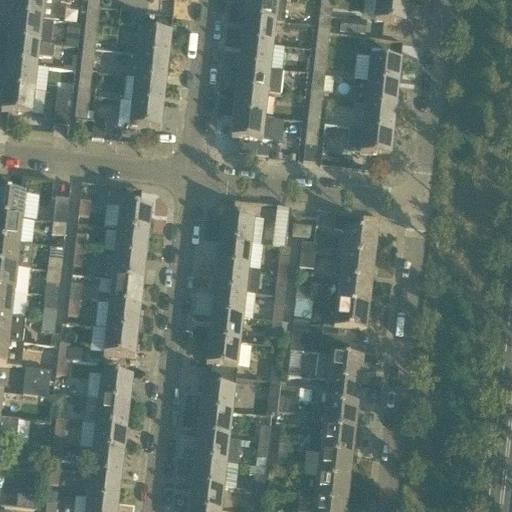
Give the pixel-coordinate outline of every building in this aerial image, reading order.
[(13,0),(11,19),(53,23),(55,0),(13,0)] [(97,28),(100,6),(101,1),(94,0),(87,0),(85,27),(97,28)] [(286,2),(270,0),(246,0),(244,21),(275,24),(283,25),(286,2)] [(332,13),(333,0),(320,0),(319,12),(332,13)] [(404,28),(407,4),(376,0),(373,24),(404,28)] [(319,12),(317,29),(330,31),(332,13),(319,12)] [(11,19),(8,43),(39,46),(50,48),(53,23),(11,19)] [(364,37),(366,23),(340,20),(339,34),(364,37)] [(244,21),(241,45),(272,48),(275,24),(244,21)] [(85,27),(83,38),(96,39),(97,28),(85,27)] [(317,29),(314,54),(327,55),(330,31),(317,29)] [(137,57),(168,60),(170,36),(140,33),(137,57)] [(95,52),(96,39),(83,38),(82,51),(95,52)] [(6,66),(36,69),(37,59),(52,61),(54,48),(50,48),(39,46),(8,43),(6,66)] [(239,68),(270,72),(272,49),(272,48),(241,45),(239,68)] [(93,64),(95,52),(82,51),(81,62),(93,64)] [(326,67),(327,55),(314,54),(313,65),(326,67)] [(134,81),(165,84),(168,60),(137,57),(134,81)] [(367,84),(398,88),(400,63),(370,60),(367,84)] [(81,62),(79,75),(92,76),(93,64),(81,62)] [(325,78),(326,67),(313,65),(312,76),(325,78)] [(3,90),(34,94),(43,95),(46,71),(36,69),(6,66),(3,90)] [(239,68),(236,92),(267,96),(270,72),(239,68)] [(91,88),(92,76),(79,75),(78,86),(91,88)] [(311,89),(323,90),(325,78),(312,76),(311,89)] [(132,105),(162,108),(165,84),(134,81),(132,105)] [(364,108),(395,112),(398,88),(367,84),(355,82),(352,106),(364,108)] [(78,86),(77,98),(89,100),(91,88),(78,86)] [(309,100),(322,102),(323,90),(311,89),(309,100)] [(34,94),(3,90),(0,114),(31,118),(34,94)] [(236,92),(233,117),(264,120),(267,96),(236,92)] [(52,128),(68,129),(72,98),(56,96),(52,128)] [(88,112),(89,100),(77,98),(75,110),(88,112)] [(308,113),(321,114),(322,102),(309,100),(308,113)] [(120,128),(129,129),(160,133),(162,108),(132,105),(123,104),(120,128)] [(392,136),(395,112),(364,108),(362,132),(392,136)] [(87,124),(88,112),(75,110),(74,123),(87,124)] [(307,125),(319,126),(321,114),(308,113),(307,125)] [(231,141),(239,142),(237,157),(268,160),(269,150),(261,149),(264,120),(233,117),(231,141)] [(93,124),(91,142),(103,143),(105,126),(93,124)] [(307,125),(305,137),(318,138),(319,126),(307,125)] [(392,136),(362,132),(359,156),(390,160),(392,136)] [(305,137),(304,150),(316,151),(318,138),(305,137)] [(315,166),(316,151),(304,150),(302,165),(315,166)] [(0,194),(0,219),(22,222),(25,197),(0,194)] [(55,200),(53,220),(52,225),(66,227),(69,202),(55,200)] [(88,220),(89,204),(80,203),(78,219),(88,220)] [(117,232),(148,236),(151,211),(120,207),(117,232)] [(222,218),(219,243),(251,247),(253,222),(222,218)] [(0,243),(19,246),(22,222),(0,219),(0,243)] [(344,233),(361,235),(362,222),(334,219),(332,232),(344,234),(344,233)] [(66,227),(52,225),(51,238),(65,239),(66,227)] [(292,239),(303,240),(309,241),(310,231),(293,229),(292,239)] [(114,257),(145,261),(148,236),(117,232),(114,257)] [(377,236),(361,235),(344,233),(344,234),(342,258),(374,262),(377,236)] [(76,237),(74,253),(85,254),(86,238),(76,237)] [(19,246),(0,243),(0,268),(16,271),(31,273),(33,248),(19,246)] [(217,268),(248,271),(251,247),(219,243),(217,268)] [(315,246),(313,246),(301,244),(299,258),(314,260),(315,246)] [(85,254),(74,253),(72,269),(83,270),(85,254)] [(111,282),(142,286),(145,261),(114,257),(114,259),(106,258),(104,279),(111,280),(111,282)] [(314,260),(299,258),(298,271),(312,273),(314,260)] [(342,258),(339,283),(371,286),(374,262),(342,258)] [(277,275),(287,276),(288,260),(278,259),(277,275)] [(48,261),(46,274),(61,275),(62,262),(48,261)] [(16,271),(0,268),(0,293),(13,295),(16,271)] [(217,268),(214,293),(245,296),(248,271),(217,268)] [(46,274),(45,286),(59,288),(61,275),(46,274)] [(285,292),(287,276),(277,275),(275,291),(285,292)] [(108,307),(140,310),(142,286),(111,282),(108,307)] [(369,311),(371,286),(339,283),(336,307),(369,311)] [(70,286),(68,302),(80,303),(81,288),(70,286)] [(311,290),(296,289),(295,302),(309,304),(311,290)] [(13,295),(0,293),(0,318),(11,320),(13,295)] [(214,293),(211,318),(242,321),(245,296),(214,293)] [(271,325),(281,326),(284,301),(274,300),(271,325)] [(80,303),(68,302),(66,323),(77,325),(80,303)] [(105,332),(137,335),(140,310),(108,307),(105,332)] [(292,326),(290,341),(346,347),(348,333),(366,335),(369,311),(336,307),(334,329),(322,328),(322,330),(292,326)] [(43,310),(41,323),(56,325),(57,311),(43,310)] [(0,318),(0,342),(22,345),(25,321),(11,320),(0,318)] [(211,318),(208,343),(240,346),(242,321),(211,318)] [(54,337),(56,325),(41,323),(40,336),(54,337)] [(271,325),(270,340),(279,341),(281,326),(271,325)] [(137,335),(105,332),(102,357),(134,360),(137,335)] [(314,382),(328,384),(360,387),(363,362),(345,360),(346,347),(290,341),(289,354),(317,357),(314,382)] [(22,345),(0,342),(0,367),(5,368),(7,352),(22,353),(23,346),(22,345)] [(240,346),(208,343),(205,368),(237,371),(240,346)] [(70,347),(59,346),(58,346),(58,350),(57,354),(57,359),(68,361),(69,348),(70,347)] [(68,361),(57,359),(55,377),(66,379),(68,361)] [(271,369),(269,385),(280,387),(282,370),(271,369)] [(25,370),(23,384),(49,387),(51,373),(25,370)] [(97,401),(129,405),(132,380),(100,376),(97,401)] [(49,387),(23,384),(22,397),(48,400),(49,387)] [(328,384),(325,408),(358,412),(360,387),(328,384)] [(267,401),(278,402),(280,389),(279,389),(280,387),(269,385),(267,401)] [(200,413),(232,417),(234,392),(203,388),(200,413)] [(278,402),(298,405),(299,391),(280,389),(278,402)] [(129,405),(97,401),(85,400),(82,425),(94,427),(126,430),(129,405)] [(278,402),(277,415),(296,417),(298,405),(278,402)] [(310,431),(355,436),(358,412),(325,408),(313,406),(310,431)] [(197,438),(229,442),(232,417),(200,413),(197,438)] [(0,444),(15,447),(18,423),(0,420),(0,444)] [(65,424),(55,422),(54,438),(63,439),(65,424)] [(92,451),(123,455),(126,430),(94,427),(92,451)] [(259,428),(257,445),(268,446),(270,430),(259,428)] [(307,455),(320,456),(352,461),(355,436),(310,431),(307,455)] [(28,435),(27,448),(47,451),(48,437),(28,435)] [(195,463),(226,466),(229,442),(197,438),(195,463)] [(279,438),(277,452),(292,454),(294,440),(279,438)] [(266,462),(268,446),(257,445),(256,461),(266,462)] [(41,462),(46,463),(47,451),(27,448),(26,461),(41,462)] [(120,480),(123,455),(92,451),(89,476),(120,480)] [(292,454),(277,452),(276,464),(291,466),(292,454)] [(51,456),(49,472),(60,473),(62,457),(51,456)] [(320,456),(317,480),(317,481),(349,485),(352,461),(320,456)] [(226,466),(195,463),(192,488),(223,491),(226,466)] [(60,473),(49,472),(47,488),(58,489),(60,473)] [(86,501),(118,505),(120,480),(89,476),(86,501)] [(252,495),(262,496),(264,479),(254,478),(252,495)] [(299,478),(297,503),(347,509),(349,485),(317,481),(317,480),(299,478)] [(283,488),(268,486),(267,500),(281,501),(283,488)] [(192,488),(189,511),(221,511),(223,491),(192,488)] [(260,511),(262,496),(252,495),(250,511),(260,511)] [(34,511),(39,511),(41,499),(18,496),(16,510),(34,511)] [(116,511),(118,505),(86,501),(84,511),(116,511)] [(346,511),(347,509),(297,503),(295,511),(346,511)]
